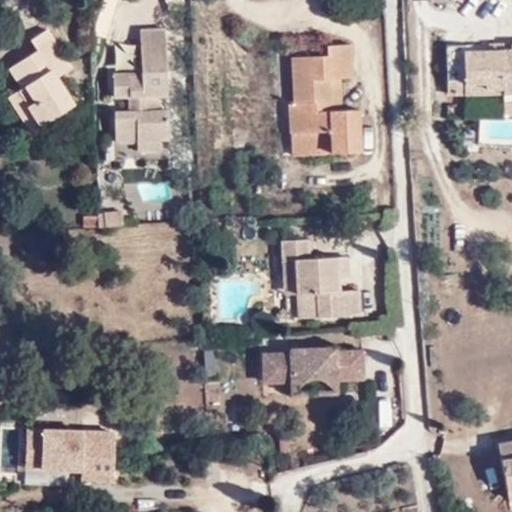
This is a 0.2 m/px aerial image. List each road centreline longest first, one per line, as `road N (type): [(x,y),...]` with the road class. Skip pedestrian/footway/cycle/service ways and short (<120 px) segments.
road 1 (residential): [(393,0),(419,432)]
road 2 (residential): [(289,511),(292,480),(419,432)]
